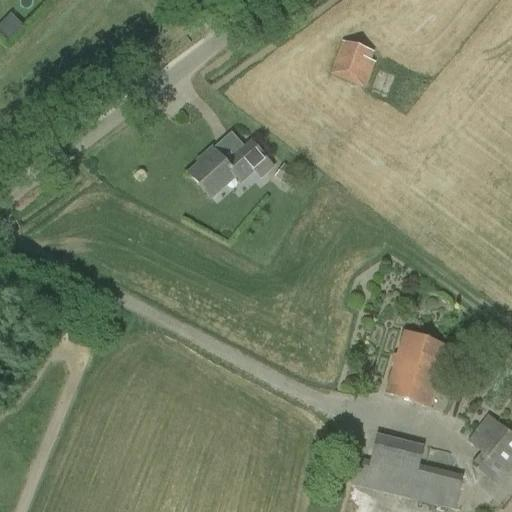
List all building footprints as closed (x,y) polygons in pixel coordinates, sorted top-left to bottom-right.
[(12,13),(0,24),(0,30),(7,38),(22,23),(12,13)] [(373,53),(341,43),(329,76),(365,88),(375,64),(370,62),(373,53)] [(250,141),(224,163),(213,151),(202,162),(204,164),(189,178),(208,199),(232,177),(239,185),(268,161),(250,141)] [(274,178),(289,188),(298,176),(284,165),(274,178)] [(384,395),(428,410),(448,349),(403,334),(384,395)] [(470,467),(497,488),(511,468),(511,435),(487,416),(465,443),(480,454),(470,467)] [(374,436),(368,462),(356,458),(349,486),(454,511),(462,477),(418,466),(423,447),(374,436)]
